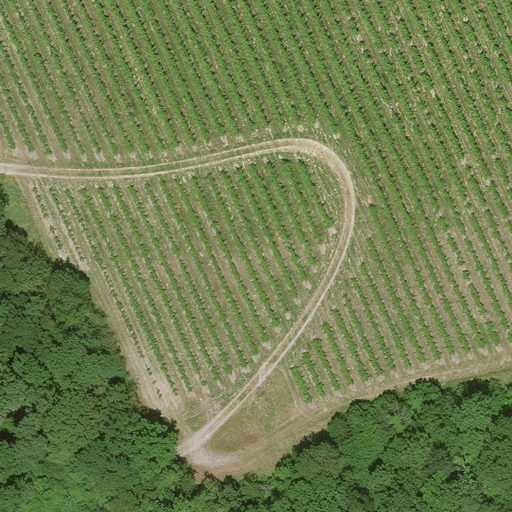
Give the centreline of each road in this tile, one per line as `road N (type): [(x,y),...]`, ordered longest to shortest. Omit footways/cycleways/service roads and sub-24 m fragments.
road 1 (track): [(0,171),(106,177),(299,148),(338,165),(353,207),(340,261),(299,334),(206,436),(149,466),(103,459),(0,405)]
road 2 (track): [(187,446),(200,459),(226,460),(387,390),(511,363)]
